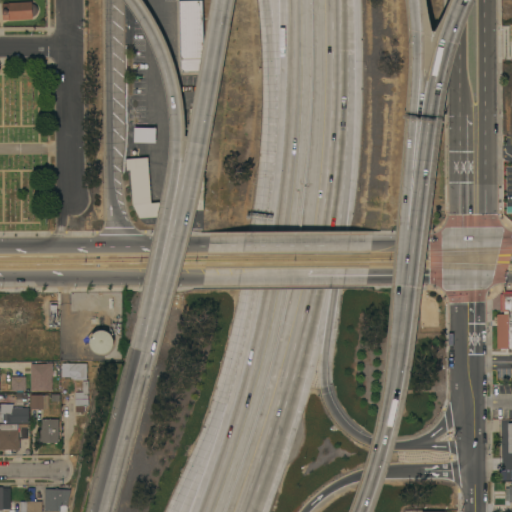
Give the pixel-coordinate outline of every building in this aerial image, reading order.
[(201,0),(204,71),(180,71),(178,0),(201,0)] [(3,19),(2,3),(8,3),(8,2),(32,1),(32,3),(35,4),(36,5),(37,7),(38,9),(37,12),(36,14),(34,15),(32,16),(33,18),(3,19)] [(134,127),(156,127),(155,142),(133,142),(134,127)] [(148,203),(146,157),(124,158),(124,170),(129,170),(131,218),(156,217),(156,202),(148,203)] [(503,314),(503,311),(498,311),(498,294),(501,294),(501,292),(511,292),(511,351),(507,351),(507,348),(496,348),(496,314),(503,314)] [(111,350),(109,352),(107,353),(105,354),(103,354),(101,354),(99,354),(97,353),(95,352),(93,351),(92,349),(91,347),(90,345),(89,343),(89,341),(90,339),(90,337),(92,335),(93,333),(94,332),(96,331),(98,330),(100,329),(103,329),(105,330),(107,330),(109,331),(110,333),(112,334),(113,336),(114,338),(114,340),(114,343),(114,345),(113,347),(112,349),(111,350)] [(47,363),(47,362),(52,362),(53,375),(52,375),(52,390),(31,390),(31,363),(47,363)] [(86,379),(74,379),(74,378),(71,378),(71,376),(61,376),(62,367),(61,367),(61,365),(62,365),(62,363),(86,363),(86,379)] [(25,390),(11,390),(11,376),(25,376),(25,390)] [(88,405),(75,405),(75,392),(82,392),(82,380),(88,380),(88,405)] [(43,409),(30,409),(30,394),(43,394),(43,409)] [(29,423),(7,423),(7,420),(3,420),(3,421),(0,421),(0,403),(13,403),(13,407),(29,407),(29,423)] [(58,441),(39,442),(39,429),(41,429),(41,419),(58,419),(58,441)] [(0,449),(0,423),(17,423),(17,427),(18,427),(18,439),(20,439),(20,449),(0,449)] [(29,438),(19,438),(19,423),(29,423),(29,438)] [(9,510),(3,510),(0,510),(0,486),(9,486),(9,510)] [(67,506),(66,506),(66,511),(65,511),(45,511),(45,488),(71,489),(67,506)] [(20,511),(20,501),(42,501),(42,511),(20,511)]
